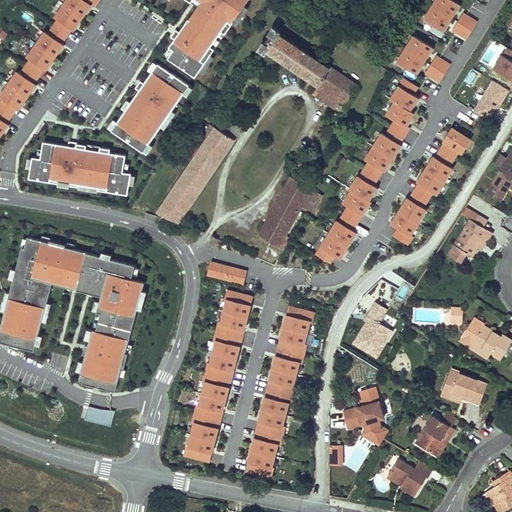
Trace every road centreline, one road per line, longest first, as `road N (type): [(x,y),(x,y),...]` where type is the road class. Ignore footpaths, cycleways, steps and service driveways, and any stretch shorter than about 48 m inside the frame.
road 1 (residential): [(277,275),(319,279),(365,250),(497,0)]
road 2 (track): [(186,256),(218,222),(265,196),(304,138),(310,102),(298,90),(278,94),(227,163),(218,198)]
road 3 (residential): [(5,198),(12,148),(114,0)]
road 4 (residential): [(5,198),(136,223),(186,256)]
road 5 (residential): [(142,474),(326,511)]
road 6 (residential): [(277,275),(232,456)]
road 7 (residential): [(186,256),(191,290),(157,401)]
road 8 (residential): [(0,434),(142,474)]
